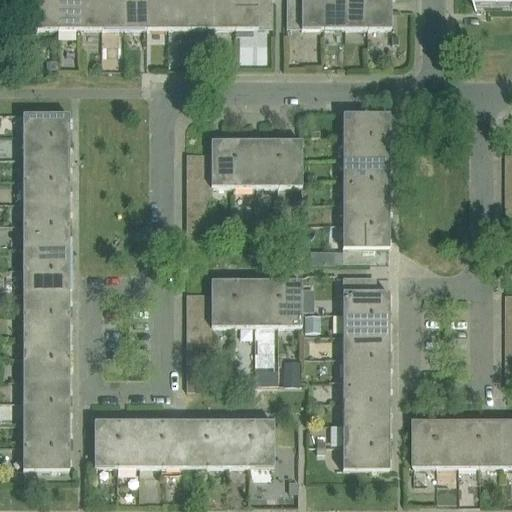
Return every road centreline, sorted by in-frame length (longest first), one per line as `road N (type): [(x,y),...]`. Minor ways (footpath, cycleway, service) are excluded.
road 1 (residential): [(161,290),(161,94),(433,94)]
road 2 (residential): [(161,290),(89,290),(89,394),(161,393)]
road 3 (residential): [(481,290),(409,289),(409,393),(481,393)]
road 4 (residential): [(481,290),(481,94)]
